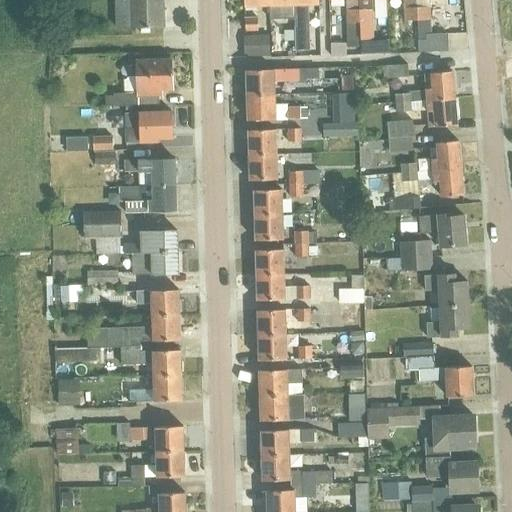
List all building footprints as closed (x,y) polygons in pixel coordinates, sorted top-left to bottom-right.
[(116,0),(118,29),(164,27),(164,13),(168,8),(164,4),(163,0),(116,0)] [(295,0),(271,0),(271,6),(272,20),(296,19),(296,17),(295,5),(295,0)] [(320,0),(295,0),(295,5),(296,17),(296,19),(296,30),(296,41),(296,51),(310,51),(309,5),(311,4),(321,4),(320,0)] [(346,0),(347,9),(347,23),(348,41),(348,48),(361,47),(361,43),(360,9),(359,0),(346,0)] [(359,0),(360,9),(361,43),(374,42),(374,23),(373,9),(373,0),(359,0)] [(404,0),(405,20),(418,19),(418,7),(417,0),(404,0)] [(431,7),(418,7),(418,19),(419,37),(419,44),(419,52),(449,51),(449,50),(449,33),(432,34),(432,21),(431,7)] [(247,31),(259,31),(259,18),(246,18),(247,31)] [(247,56),(270,56),(270,36),(247,36),(247,56)] [(348,41),(331,41),(331,56),(348,55),(348,48),(348,41)] [(115,96),(107,97),(107,107),(116,107),(140,107),(139,97),(163,96),(163,91),(174,90),(173,61),(138,62),(138,76),(129,76),(125,80),(125,88),(125,93),(115,94),(115,96)] [(409,77),(408,65),(383,66),(384,79),(409,77)] [(298,69),(287,69),(287,82),(299,81),(298,69)] [(248,96),(276,95),(275,70),(247,70),(248,96)] [(396,103),(456,98),(453,71),(425,74),(427,91),(395,94),(396,103)] [(353,76),(342,77),(343,91),(353,90),(353,76)] [(333,94),(334,121),(356,120),(355,93),(333,94)] [(276,95),(248,96),(249,121),(288,120),(288,121),(301,120),(301,108),(288,108),(288,105),(276,105),(276,95)] [(458,125),(456,98),(396,103),(397,112),(412,111),(429,109),(430,127),(458,125)] [(173,112),(127,114),(127,125),(128,143),(159,142),(159,138),(174,138),(173,112)] [(389,139),(413,137),(414,137),(413,122),(388,123),(389,139)] [(359,123),(323,124),(323,125),(323,136),(359,136),(359,123)] [(301,130),(287,130),(288,144),(302,144),(301,130)] [(277,131),(249,131),(250,156),(277,155),(277,144),(277,131)] [(90,135),(68,135),(68,149),(90,149),(90,135)] [(95,137),(95,150),(115,150),(115,136),(95,137)] [(413,137),(389,139),(390,153),(414,151),(413,137)] [(351,139),(352,159),(365,159),(364,138),(351,139)] [(438,158),(433,159),(433,161),(434,171),(462,168),(460,141),(437,143),(438,158)] [(117,152),(96,152),(96,164),(118,163),(117,152)] [(277,155),(250,156),(251,181),(278,180),(277,155)] [(141,186),(176,186),(175,159),(125,161),(125,172),(140,172),(141,186)] [(417,162),(401,163),(402,173),(418,172),(417,162)] [(462,168),(434,171),(434,180),(435,182),(441,182),(442,197),(464,195),(462,168)] [(290,185),(320,185),(320,171),(289,172),(290,185)] [(375,201),(374,171),(355,171),(355,202),(375,201)] [(418,172),(402,173),(402,182),(418,181),(418,172)] [(304,185),(290,185),(290,197),(304,197),(304,185)] [(140,200),(126,201),(127,212),(177,211),(176,186),(141,186),(140,186),(140,200)] [(256,216),(283,215),(283,190),(255,191),(256,216)] [(395,197),(396,211),(421,209),(420,196),(395,197)] [(84,225),(122,224),(122,212),(84,214),(84,225)] [(454,214),(429,217),(419,217),(421,234),(440,233),(442,248),(467,245),(465,216),(454,217),(454,214)] [(283,215),(256,216),(256,240),(284,239),(283,215)] [(122,224),(84,225),(85,238),(96,238),(96,255),(109,255),(122,255),(123,255),(122,224)] [(353,242),(363,242),(362,228),(352,229),(353,242)] [(309,242),(309,229),(293,230),(294,242),(309,242)] [(135,254),(178,253),(178,230),(142,232),(142,245),(126,245),(126,254),(135,254)] [(409,258),(433,257),(431,241),(400,244),(401,259),(409,258)] [(309,247),(309,242),(294,242),(294,255),(310,254),(309,247)] [(318,247),(309,247),(310,254),(310,256),(319,256),(318,247)] [(258,276),(285,275),(285,251),(257,251),(258,276)] [(178,253),(135,254),(135,274),(179,273),(178,253)] [(122,266),(122,255),(109,255),(109,266),(122,266)] [(409,258),(401,259),(387,260),(387,272),(402,272),(402,273),(434,270),(433,257),(409,258)] [(88,272),(88,285),(119,284),(119,271),(88,272)] [(285,275),(258,276),(258,301),(286,300),(297,300),(311,300),(310,286),(286,287),(285,275)] [(441,306),(469,305),(469,283),(457,283),(456,275),(425,276),(426,292),(440,291),(441,306)] [(340,305),(360,304),(364,304),(364,290),(365,290),(364,276),(352,276),(353,290),(339,290),(340,305)] [(83,285),(55,286),(55,298),(62,297),(62,301),(78,301),(78,297),(83,297),(83,285)] [(180,290),(138,291),(138,305),(153,304),(154,316),(180,315),(180,290)] [(469,305),(441,306),(441,322),(427,323),(428,338),(459,337),(459,329),(470,329),(469,305)] [(311,309),(297,310),(298,323),(311,323),(311,309)] [(259,336),(287,335),(287,324),(286,310),(258,311),(259,336)] [(180,315),(154,316),(154,327),(88,329),(89,348),(98,348),(122,347),(122,348),(142,347),(142,341),(181,340),(180,315)] [(363,332),(351,333),(351,342),(364,342),(363,332)] [(288,360),(287,335),(259,336),(260,361),(288,360)] [(433,343),(402,345),(403,358),(410,357),(434,356),(433,343)] [(312,345),(297,345),(297,358),(312,357),(312,345)] [(142,347),(122,348),(123,365),(154,364),(155,376),(182,376),(182,350),(143,351),(142,347)] [(56,349),(54,349),(55,362),(56,362),(88,360),(98,360),(98,348),(89,348),(88,348),(56,349)] [(434,356),(410,357),(411,370),(420,370),(421,381),(447,380),(448,397),(473,396),(472,367),(434,369),(434,356)] [(341,368),(341,380),(364,380),(364,367),(341,368)] [(303,370),(260,371),(261,396),(288,395),(288,384),(303,384),(303,370)] [(182,376),(155,376),(155,389),(130,390),(130,402),(183,400),(182,376)] [(375,377),(375,390),(387,391),(388,377),(375,377)] [(81,378),(73,378),(60,379),(60,402),(60,407),(82,407),(81,378)] [(288,395),(261,396),(262,421),(290,420),(304,420),(303,395),(289,395),(288,395)] [(420,407),(368,410),(368,423),(369,436),(389,435),(389,425),(421,424),(420,419),(420,407)] [(365,409),(348,409),(349,422),(365,422),(365,409)] [(436,439),(427,439),(428,458),(451,457),(451,452),(476,451),(476,444),(474,416),(442,418),(435,418),(436,439)] [(368,423),(338,424),(339,439),(369,438),(369,436),(368,423)] [(157,453),(184,452),(183,427),(131,428),(131,440),(157,440),(157,453)] [(262,456),(290,455),(290,445),(302,445),(302,444),(315,444),(315,429),(262,431),(262,456)] [(81,431),(72,431),(58,431),(58,453),(59,455),(92,454),(92,447),(81,447),(81,431)] [(329,467),(356,466),(356,449),(328,450),(329,467)] [(184,452),(157,453),(157,465),(158,478),(185,477),(184,452)] [(290,455),(263,456),(263,481),(291,480),(291,486),(316,485),(326,485),(333,485),(333,471),(316,472),(291,472),(290,455)] [(428,458),(427,458),(428,477),(452,476),(452,489),(452,492),(478,490),(477,464),(455,465),(455,464),(452,464),(451,457),(428,458)] [(132,478),(120,478),(120,487),(147,486),(147,478),(147,465),(145,465),(132,465),(132,478)] [(369,483),(356,483),(356,496),(369,496),(369,483)] [(390,484),(383,484),(384,502),(413,501),(413,487),(412,483),(390,484)] [(316,485),(291,486),(291,491),(267,491),(267,511),(295,511),(296,500),(304,499),(317,499),(316,494),(316,485)] [(428,486),(413,487),(413,501),(434,500),(433,489),(433,486),(428,486)] [(186,511),(186,493),(160,494),(160,510),(149,510),(149,511),(137,511),(186,511)] [(61,495),(61,508),(71,507),(70,495),(61,495)] [(413,506),(407,506),(407,511),(479,511),(479,507),(454,508),(454,499),(453,499),(434,500),(413,501),(413,506)]
